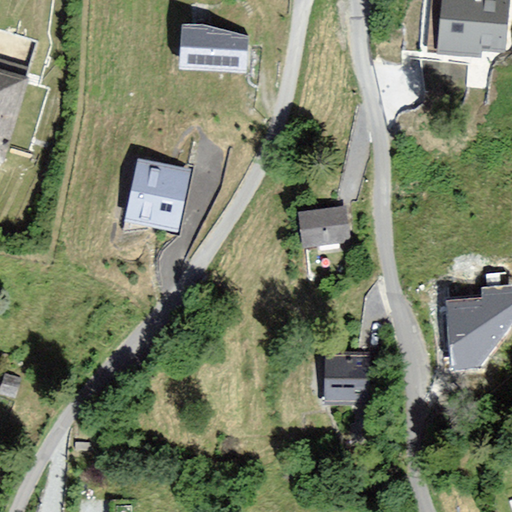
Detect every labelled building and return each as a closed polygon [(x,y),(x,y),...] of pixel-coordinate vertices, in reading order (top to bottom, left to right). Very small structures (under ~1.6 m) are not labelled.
[(511,22),(511,0),(443,0),(438,53),(483,57),(483,52),(509,54),(511,22)] [(179,67),(246,71),(248,36),(203,24),(182,24),(179,67)] [(0,73),(0,159),(2,160),(26,81),(0,73)] [(192,171),(137,159),(124,221),(180,233),(192,171)] [(346,206),(298,212),(303,248),(351,242),(346,206)] [(479,365),(511,318),(511,286),(485,289),(486,299),(448,303),(453,367),(479,365)] [(326,355),(325,401),(373,402),(373,355),(326,355)]
